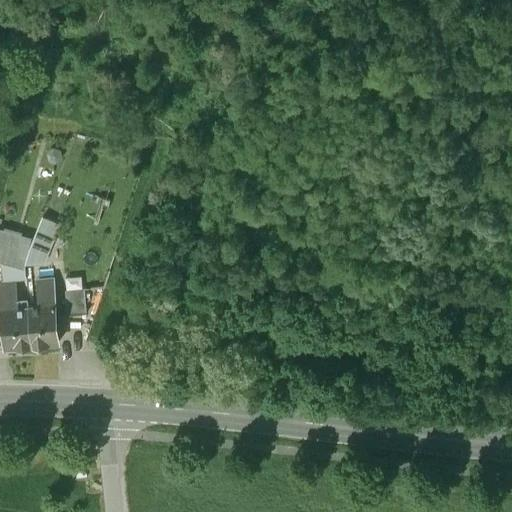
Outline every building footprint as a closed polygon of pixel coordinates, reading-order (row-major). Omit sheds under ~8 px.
[(34,237),(29,248),(25,261),(35,261),(39,238),(47,241),(50,229),(37,226),(34,237)] [(29,248),(18,245),(14,260),(25,261),(29,248)] [(47,276),(41,277),(43,290),(54,288),(52,276),(47,276)] [(11,280),(0,282),(1,294),(12,293),(11,280)] [(43,290),(38,290),(39,302),(29,303),(33,342),(59,339),(57,325),(63,324),(62,313),(56,314),(54,288),(43,290)] [(12,293),(1,294),(4,320),(0,320),(0,330),(5,330),(7,344),(33,342),(29,303),(19,304),(17,293),(12,293)]
